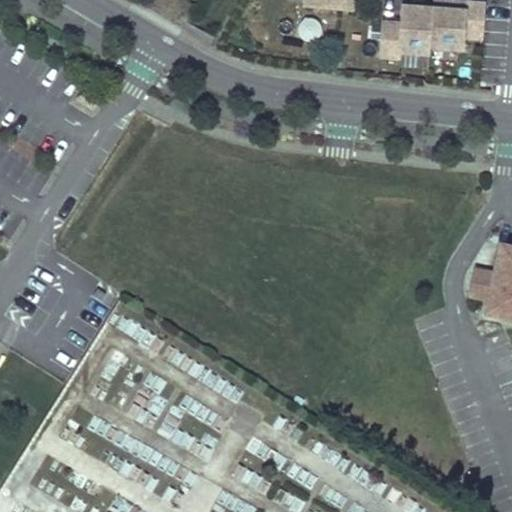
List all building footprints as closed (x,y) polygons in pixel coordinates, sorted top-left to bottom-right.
[(353,12),(353,0),(306,0),(306,7),(353,12)] [(485,37),(487,1),(471,0),(435,0),(435,6),(404,3),(402,21),(384,19),(382,56),(401,57),(401,50),(431,53),(431,45),(466,47),(468,36),(485,37)] [(317,17),(297,21),(301,41),(321,37),(317,17)] [(82,92),(77,101),(92,111),(98,102),(82,92)] [(511,246),(500,244),(499,252),(511,254),(511,246)] [(489,300),(486,314),(511,319),(511,254),(499,252),(494,274),(476,270),(472,289),(490,293),(489,300)] [(472,289),(470,296),(489,300),(490,293),(472,289)]
